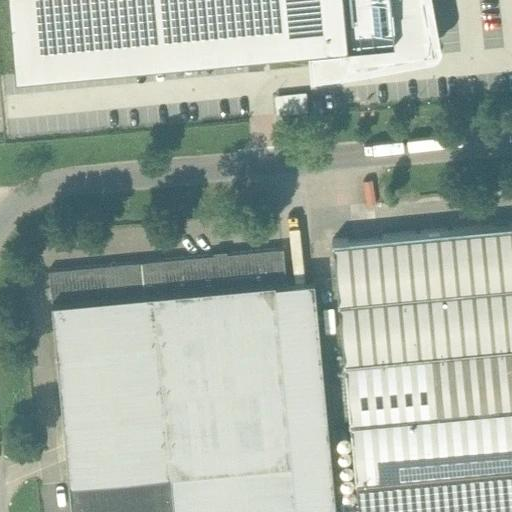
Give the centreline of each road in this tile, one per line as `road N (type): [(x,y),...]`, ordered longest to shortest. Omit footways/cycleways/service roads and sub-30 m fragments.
road 1 (tertiary): [(0,225),(26,199),(86,177),(511,144)]
road 2 (unknown): [(47,462),(34,283),(47,256),(291,223)]
road 3 (unknown): [(282,162),(291,223),(511,198)]
